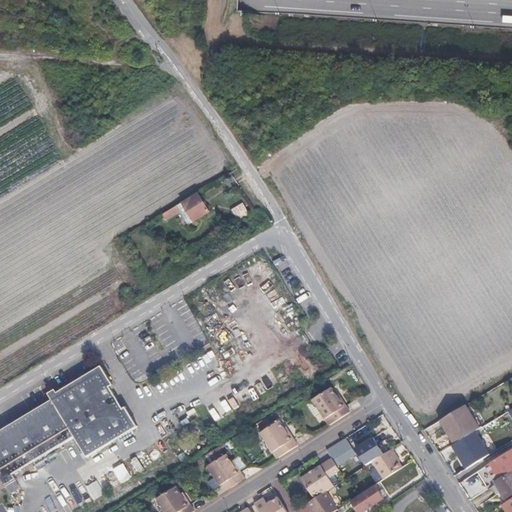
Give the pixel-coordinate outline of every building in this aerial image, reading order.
[(194,222),(210,212),(198,193),(183,203),(190,215),(194,222)] [(243,202),(232,209),(238,220),(249,213),(243,202)] [(185,218),(190,215),(183,203),(177,206),(180,211),(185,218)] [(166,220),(180,211),(177,206),(175,208),(163,215),(166,220)] [(87,457),(138,427),(126,407),(123,408),(110,387),(113,385),(101,366),(83,377),(81,374),(74,378),(76,381),(57,393),(55,390),(48,394),(53,401),(0,432),(0,490),(6,487),(16,481),(13,475),(7,465),(27,452),(33,462),(75,437),(87,457)] [(336,395),(332,388),(313,399),(330,425),(350,412),(342,399),(340,401),(336,395)] [(448,434),(455,445),(476,432),(481,429),(466,405),(440,421),(448,434)] [(284,428),(279,421),(261,433),(278,459),(298,446),(290,433),(288,434),(284,428)] [(448,449),(462,472),(476,463),(472,456),(476,454),(471,447),(481,441),(476,432),(455,445),(448,449)] [(384,454),(374,438),(356,449),(367,466),(373,462),(384,454)] [(343,463),(356,454),(349,444),(341,448),(338,443),(327,450),(337,466),(343,463)] [(148,452),(153,461),(161,457),(156,448),(148,452)] [(214,463),(224,456),(218,448),(208,454),(214,463)] [(385,479),(403,468),(399,462),(396,457),(397,456),(393,449),(384,454),(373,462),(385,479)] [(13,475),(33,462),(27,452),(7,465),(13,475)] [(511,467),(504,454),(486,466),(496,482),(511,472),(511,467)] [(231,462),(226,455),(224,456),(214,463),(208,466),(223,490),(225,492),(245,479),(237,467),(235,468),(231,462)] [(126,463),(134,476),(145,469),(138,456),(126,463)] [(242,456),(235,459),(240,470),(247,467),(242,456)] [(326,492),(334,486),(329,479),(340,471),(332,458),(313,471),(314,472),(310,474),(310,473),(301,479),(315,499),(326,492)] [(122,483),(133,477),(124,463),(113,469),(122,483)] [(346,468),(343,463),(337,466),(341,472),(346,468)] [(511,473),(496,483),(497,484),(502,492),(506,500),(511,496),(511,473)] [(95,500),(106,493),(97,480),(86,487),(95,500)] [(10,494),(21,488),(16,481),(6,487),(10,494)] [(491,487),(496,496),(502,492),(497,484),(491,487)] [(358,511),(364,511),(384,499),(384,498),(380,493),(375,486),(360,495),(351,501),(358,511)] [(181,494),(176,487),(158,498),(166,511),(193,511),(195,511),(187,498),(185,500),(181,494)] [(315,511),(334,511),(338,510),(326,492),(315,499),(308,504),(312,511),(314,510),(315,511)] [(264,499),(255,505),(259,511),(287,511),(278,498),(271,502),(268,505),(266,502),(264,499)] [(511,511),(511,499),(502,505),(506,511),(511,511)]
